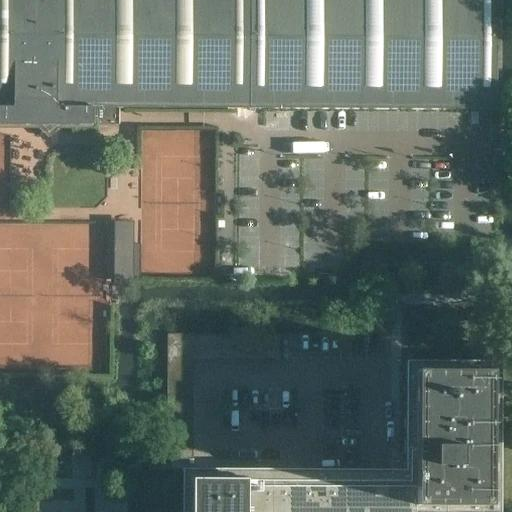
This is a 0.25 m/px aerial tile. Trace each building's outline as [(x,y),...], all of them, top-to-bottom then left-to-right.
[(496,110),(496,0),(0,0),(0,125),(39,125),(48,134),(57,126),(97,125),(97,108),(238,109),(496,110)] [(194,360),(194,335),(167,335),(167,369),(193,370),(193,360),(194,360)] [(206,361),(206,335),(194,335),(194,360),(206,361)] [(218,361),(218,335),(206,335),(206,361),(218,361)] [(230,361),(230,335),(218,335),(218,361),(230,361)] [(242,361),(242,335),(230,335),(230,361),(242,361)] [(254,361),(254,335),(242,335),(242,361),(254,361)] [(266,361),(266,335),(254,335),(254,361),(266,361)] [(280,361),(280,335),(266,335),(266,361),(280,361)] [(500,511),(501,362),(406,361),(406,470),(381,470),(183,469),(182,511),(500,511)] [(193,382),(193,370),(167,369),(167,382),(193,382)] [(193,395),(193,382),(167,382),(167,395),(193,395)] [(193,408),(193,395),(167,395),(167,408),(193,408)] [(192,421),(193,408),(167,408),(167,421),(192,421)] [(192,434),(192,421),(167,421),(167,434),(192,434)] [(192,447),(192,434),(167,434),(167,447),(180,447),(192,447)] [(179,460),(180,447),(167,447),(167,460),(179,460)] [(192,460),(192,447),(180,447),(179,460),(192,460)]
